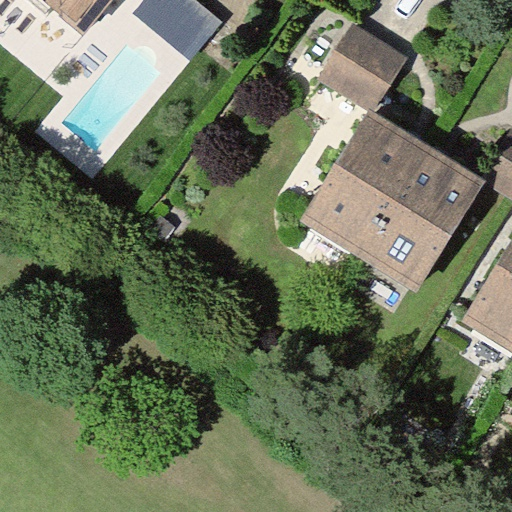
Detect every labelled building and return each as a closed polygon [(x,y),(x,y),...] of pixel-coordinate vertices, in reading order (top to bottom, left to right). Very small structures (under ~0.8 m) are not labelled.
[(29,0),(75,37),(105,0),(29,0)] [(140,0),(136,6),(191,53),(222,17),(201,0),(140,0)] [(311,80),(363,115),(397,64),(345,30),(311,80)] [(289,220),(413,296),(475,195),(352,119),(289,220)] [(511,142),(504,137),(474,183),(511,208),(511,142)] [(511,227),(451,324),(511,360),(511,227)]
